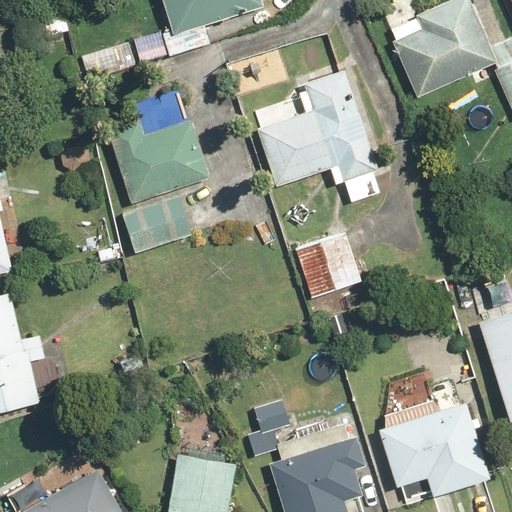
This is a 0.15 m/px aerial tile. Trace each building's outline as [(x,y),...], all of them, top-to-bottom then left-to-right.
[(160,0),(172,36),(262,7),(260,0),(160,0)] [(390,42),(416,97),(497,60),(469,0),(446,0),(414,15),(420,28),(390,42)] [(139,41),(75,56),(83,88),(147,72),(139,41)] [(511,60),(492,70),(511,112),(511,60)] [(255,128),(274,186),(337,166),(342,182),(378,171),(343,67),(302,81),(311,109),(255,128)] [(104,129),(129,204),(209,178),(189,119),(142,134),(137,118),(104,129)] [(179,194),(121,213),(134,252),(192,233),(179,194)] [(0,272),(12,270),(0,219),(0,272)] [(347,233),(294,248),(309,300),(362,285),(347,233)] [(9,292),(0,293),(0,411),(38,403),(28,361),(44,358),(38,335),(20,339),(9,292)] [(511,310),(476,321),(507,421),(511,419),(511,310)] [(276,449),(274,441),(271,431),(291,425),(283,399),(253,408),(260,429),(246,433),(253,456),(276,449)] [(463,400),(375,429),(394,487),(425,477),(431,496),(489,477),(463,400)] [(356,435),(268,461),(282,511),(346,511),(343,501),(361,495),(353,468),(365,465),(356,435)] [(226,511),(235,463),(175,452),(164,511),(226,511)] [(122,511),(97,467),(17,511),(122,511)]
